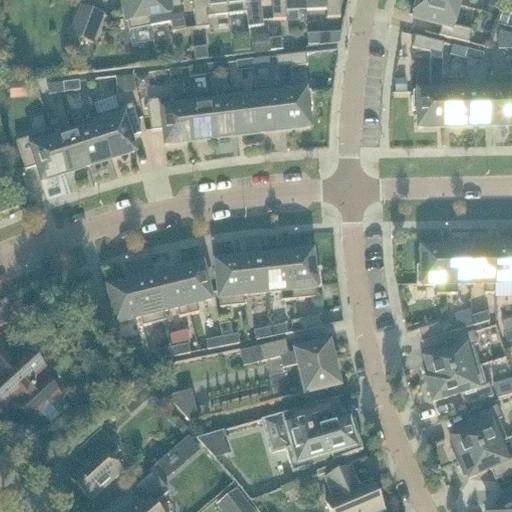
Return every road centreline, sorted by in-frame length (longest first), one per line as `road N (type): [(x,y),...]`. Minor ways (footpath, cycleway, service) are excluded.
road 1 (unclassified): [(0,266),(65,238),(189,206),(351,192)]
road 2 (residential): [(351,192),(369,345),(388,420),(427,511)]
road 3 (residential): [(369,0),(354,95),(351,192)]
road 4 (unclassified): [(351,192),(511,188)]
